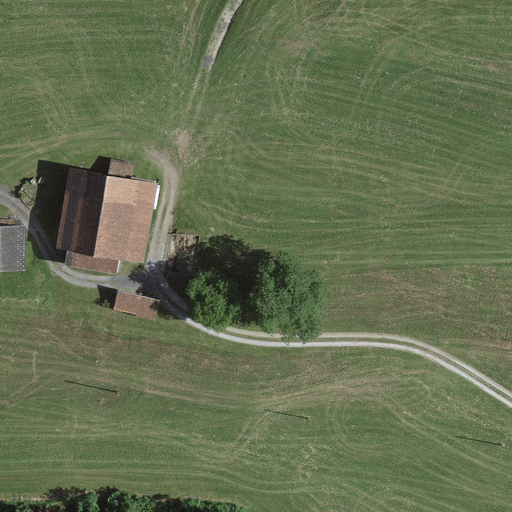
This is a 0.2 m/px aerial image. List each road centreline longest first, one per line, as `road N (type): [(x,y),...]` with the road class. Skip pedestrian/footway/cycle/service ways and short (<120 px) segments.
road 1 (track): [(236,0),(166,196),(150,286),(203,324),(260,338),(410,345),(511,401)]
road 2 (track): [(0,198),(31,226),(55,269),(80,285),(150,286)]
